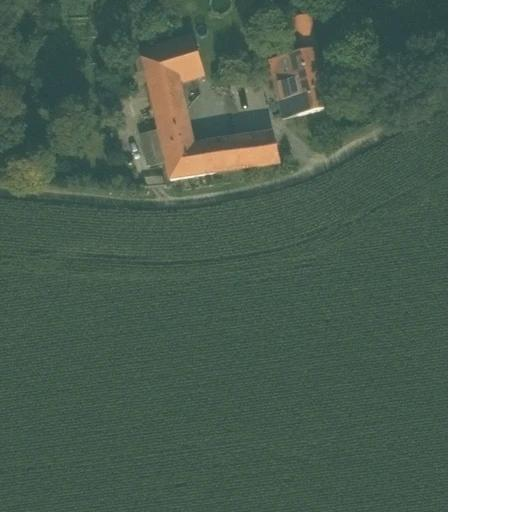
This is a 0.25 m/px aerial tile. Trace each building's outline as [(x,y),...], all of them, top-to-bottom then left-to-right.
[(242,0),(245,11),(267,5),(265,0),(242,0)] [(289,21),(298,57),(315,53),(316,53),(308,17),(289,21)] [(192,38),(173,44),(185,84),(205,78),(192,38)] [(180,85),(185,84),(173,44),(173,43),(141,53),(156,120),(186,113),(180,85)] [(328,110),(315,53),(298,57),(269,63),(271,72),(283,120),(328,110)] [(156,120),(170,182),(201,177),(194,146),(186,113),(156,120)] [(274,135),(233,141),(241,171),(280,165),(274,135)] [(233,141),(217,143),(225,174),(241,171),(233,141)] [(201,177),(225,174),(217,143),(194,146),(201,177)]
